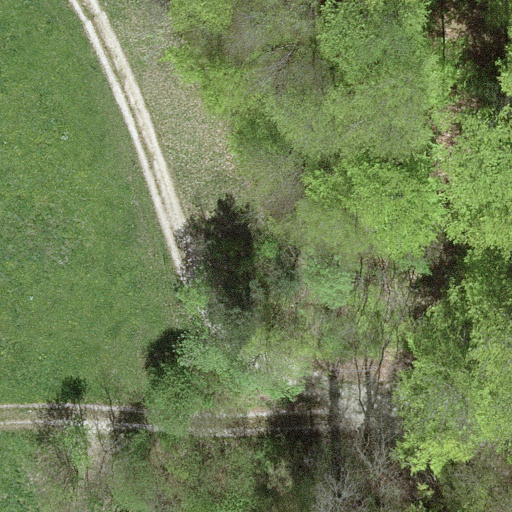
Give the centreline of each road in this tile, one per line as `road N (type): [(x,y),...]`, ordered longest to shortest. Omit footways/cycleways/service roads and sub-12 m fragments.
road 1 (track): [(511,434),(406,388),(329,370),(271,344),(237,314),(189,246),(74,0)]
road 2 (track): [(511,440),(0,425)]
